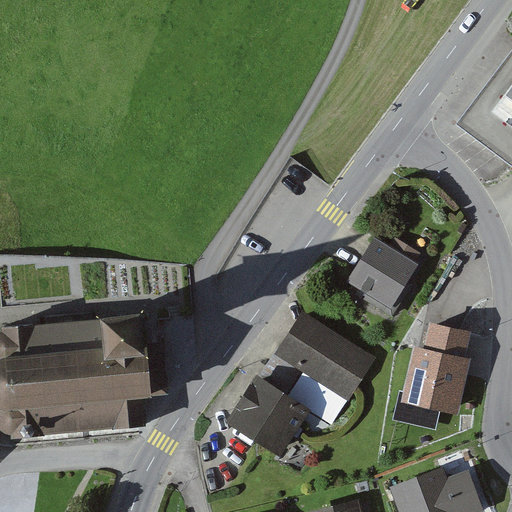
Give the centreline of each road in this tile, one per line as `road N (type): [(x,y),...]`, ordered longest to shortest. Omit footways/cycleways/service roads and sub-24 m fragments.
road 1 (tertiary): [(163,443),(392,132)]
road 2 (residential): [(392,132),(470,190),(496,239),(510,289),(499,432),(511,462)]
road 3 (tertiary): [(392,132),(491,0)]
